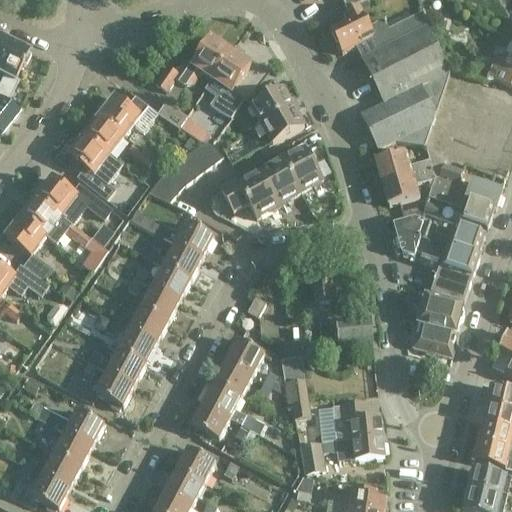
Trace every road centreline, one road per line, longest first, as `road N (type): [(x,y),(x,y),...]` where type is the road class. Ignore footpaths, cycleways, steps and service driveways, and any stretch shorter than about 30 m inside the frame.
road 1 (residential): [(115,511),(253,255),(369,234)]
road 2 (residential): [(369,234),(330,115),(256,0)]
road 3 (residential): [(441,432),(410,420),(399,405),(369,234)]
road 4 (residential): [(441,432),(511,229)]
road 5 (residential): [(0,183),(59,102),(78,56)]
road 6 (residential): [(200,0),(140,25),(80,30)]
